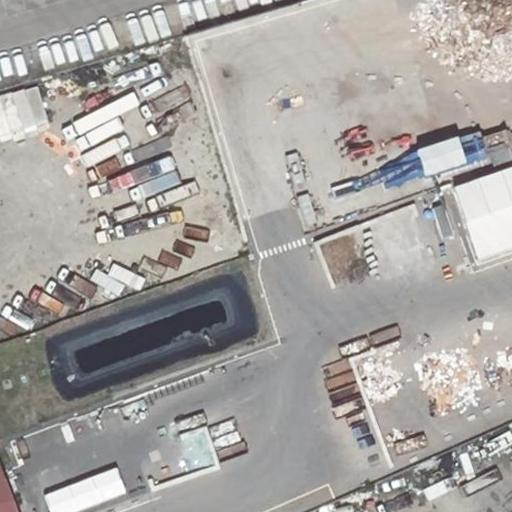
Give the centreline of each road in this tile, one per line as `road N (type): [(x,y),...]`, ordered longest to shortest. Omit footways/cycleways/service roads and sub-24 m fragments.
road 1 (unknown): [(189,511),(294,465),(314,433),(313,356)]
road 2 (unknown): [(511,276),(313,356)]
road 3 (unknown): [(313,356),(275,200)]
